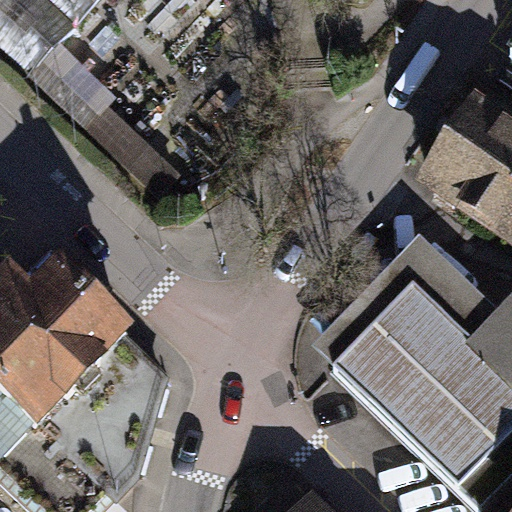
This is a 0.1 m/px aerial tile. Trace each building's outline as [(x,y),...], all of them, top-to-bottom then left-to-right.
[(0,0),(0,53),(30,82),(107,0),(0,0)] [(511,37),(501,54),(511,60),(511,37)] [(511,123),(471,95),(410,187),(511,255),(511,123)] [(416,238),(308,351),(477,511),(481,511),(511,479),(511,294),(494,313),(416,238)] [(0,366),(0,443),(38,479),(139,371),(63,300),(0,366)] [(325,511),(313,501),(302,511),(325,511)]
